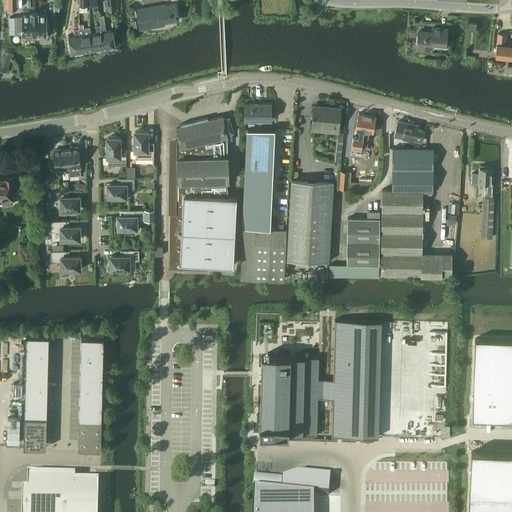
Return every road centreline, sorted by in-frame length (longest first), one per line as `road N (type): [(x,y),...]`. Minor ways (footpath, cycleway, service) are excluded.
road 1 (tertiary): [(511,133),(272,79),(161,94)]
road 2 (tertiary): [(511,6),(324,0)]
road 3 (unclassified): [(161,94),(165,270)]
road 4 (residential): [(94,245),(92,118)]
